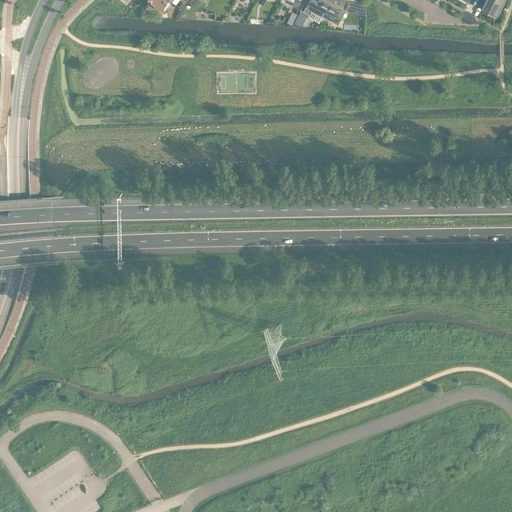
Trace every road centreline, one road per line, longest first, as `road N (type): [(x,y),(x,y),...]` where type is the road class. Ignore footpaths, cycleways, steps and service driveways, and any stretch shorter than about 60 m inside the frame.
road 1 (motorway): [(0,250),(511,235)]
road 2 (motorway): [(511,206),(0,217)]
road 3 (secondary): [(0,315),(19,228),(19,121)]
road 4 (secondary): [(19,121),(60,0)]
road 5 (secondary): [(42,0),(17,85),(19,121)]
